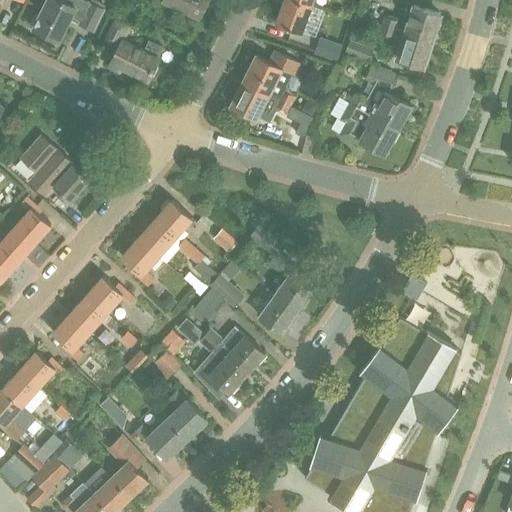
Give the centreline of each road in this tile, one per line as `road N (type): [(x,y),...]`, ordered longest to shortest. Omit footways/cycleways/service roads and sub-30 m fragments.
road 1 (residential): [(171,511),(269,415),(347,317),(411,197)]
road 2 (residential): [(0,333),(174,132)]
road 3 (residential): [(411,197),(174,132)]
road 4 (residential): [(411,197),(450,110),(483,0)]
road 5 (residential): [(174,132),(0,54)]
road 6 (residential): [(257,0),(174,132)]
